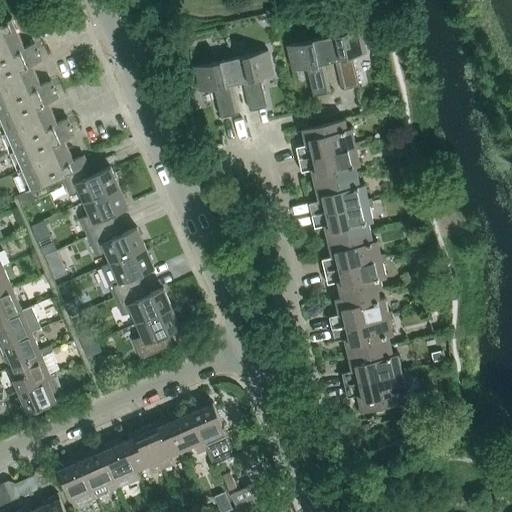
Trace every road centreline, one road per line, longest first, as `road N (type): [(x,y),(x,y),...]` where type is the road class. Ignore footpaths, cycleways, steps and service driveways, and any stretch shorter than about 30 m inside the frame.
road 1 (residential): [(323,419),(259,155)]
road 2 (residential): [(248,354),(0,458)]
road 3 (residential): [(173,183),(95,0)]
road 4 (residential): [(248,354),(173,183)]
road 5 (residential): [(319,511),(248,354)]
road 6 (residential): [(259,155),(269,131),(367,110)]
